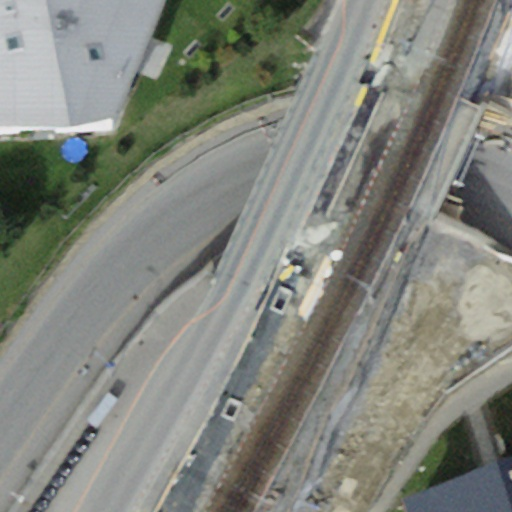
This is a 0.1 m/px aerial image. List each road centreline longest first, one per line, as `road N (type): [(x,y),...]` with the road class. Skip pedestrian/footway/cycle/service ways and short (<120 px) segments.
road 1 (residential): [(0,433),(137,248),(201,196),(265,164),(321,148),(377,147),(419,150),(511,180)]
road 2 (unclassified): [(369,0),(258,248),(111,511)]
